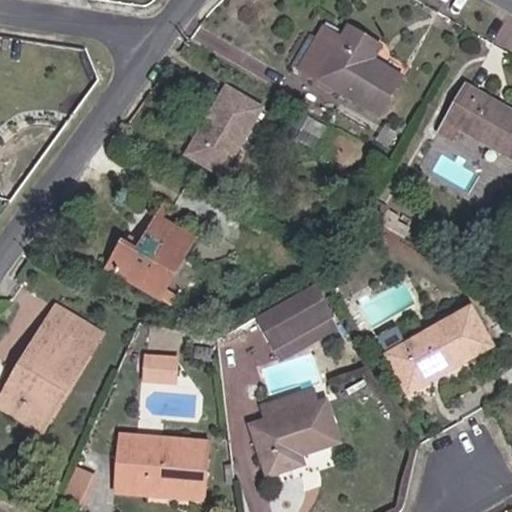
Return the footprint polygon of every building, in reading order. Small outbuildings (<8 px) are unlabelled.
[(366,119),(389,85),(359,64),(369,51),(340,31),(333,41),(314,28),(288,66),(366,119)] [(175,151),(209,173),(251,108),(218,86),(175,151)] [(447,136),(497,167),(511,142),(511,130),(452,93),(423,141),(438,150),(447,136)] [(369,210),(352,200),(346,212),(362,222),(369,210)] [(95,269),(145,299),(170,259),(179,244),(144,220),(124,253),(110,245),(95,269)] [(257,351),(317,314),(297,284),(238,318),(257,351)] [(413,344),(458,320),(454,313),(408,335),(413,344)] [(0,403),(18,414),(12,425),(26,435),(87,341),(47,315),(0,388),(0,403)] [(369,354),(389,393),(473,350),(458,320),(413,344),(408,335),(369,354)] [(148,351),(146,380),(183,383),(185,354),(148,351)] [(122,372),(141,372),(142,355),(112,356),(111,379),(122,378),(122,372)] [(254,417),(235,423),(250,474),(286,463),(282,451),(320,436),(309,402),(302,404),(296,387),(249,402),(254,417)] [(18,414),(0,403),(0,417),(12,425),(18,414)] [(95,436),(95,451),(135,452),(136,439),(95,436)] [(161,490),(180,491),(182,442),(136,439),(135,452),(95,451),(94,491),(119,494),(120,488),(146,490),(146,484),(162,484),(161,490)] [(120,488),(119,494),(180,497),(180,491),(161,490),(162,484),(146,484),(146,490),(120,488)]
